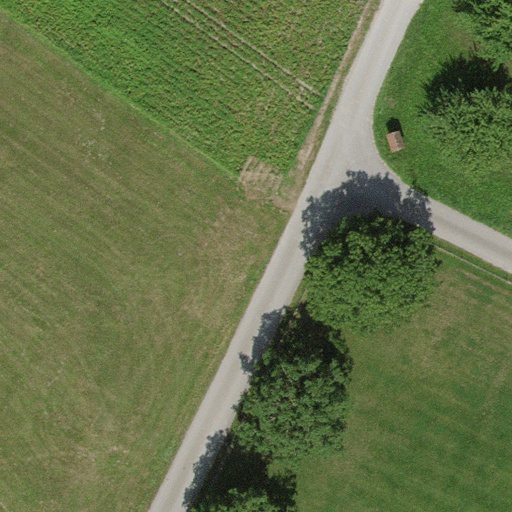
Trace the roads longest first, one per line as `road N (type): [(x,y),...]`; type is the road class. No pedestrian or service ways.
road 1 (residential): [(336,174),(172,511)]
road 2 (unclassified): [(511,258),(336,174)]
road 3 (residential): [(412,0),(336,174)]
